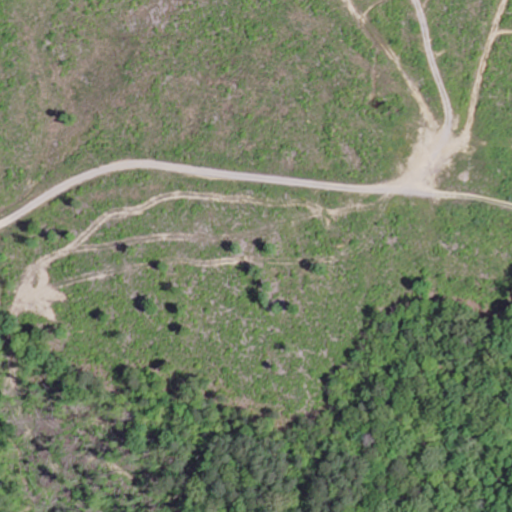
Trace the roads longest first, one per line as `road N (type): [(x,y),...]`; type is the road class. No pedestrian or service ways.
road 1 (track): [(0,223),(79,175),(128,160),(511,203)]
road 2 (track): [(421,189),(439,136),(402,62),(346,0)]
road 3 (track): [(434,150),(473,130),(506,0)]
